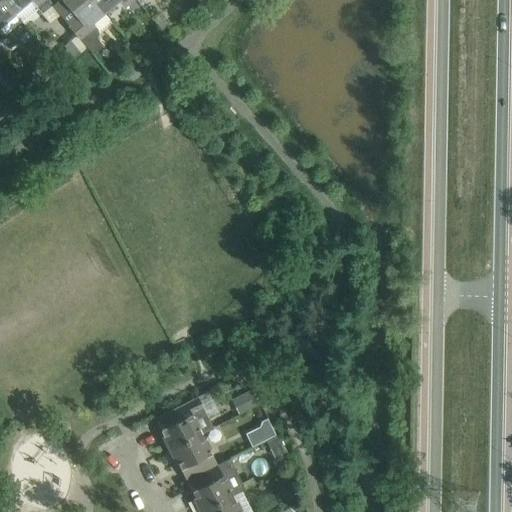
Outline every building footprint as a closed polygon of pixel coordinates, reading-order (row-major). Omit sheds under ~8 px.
[(2,0),(0,0),(0,49),(11,41),(5,35),(21,22),(2,0)] [(2,0),(21,22),(37,9),(41,14),(52,6),(47,0),(2,0)] [(63,0),(75,14),(66,22),(81,41),(92,54),(103,45),(96,38),(98,34),(96,29),(90,22),(102,12),(91,0),(63,0)] [(91,0),(102,12),(116,0),(119,0),(124,6),(130,0),(91,0)] [(50,59),(26,80),(34,90),(59,70),(50,59)] [(197,397),(163,414),(155,418),(170,449),(179,445),(201,434),(213,428),(197,397)] [(262,421),(260,427),(266,439),(275,435),(267,419),(262,421)] [(201,434),(179,445),(170,449),(186,480),(217,465),(201,434)] [(229,459),(217,465),(186,480),(201,511),(211,506),(232,495),(244,489),(229,459)] [(240,511),(232,495),(211,506),(201,511),(240,511)]
